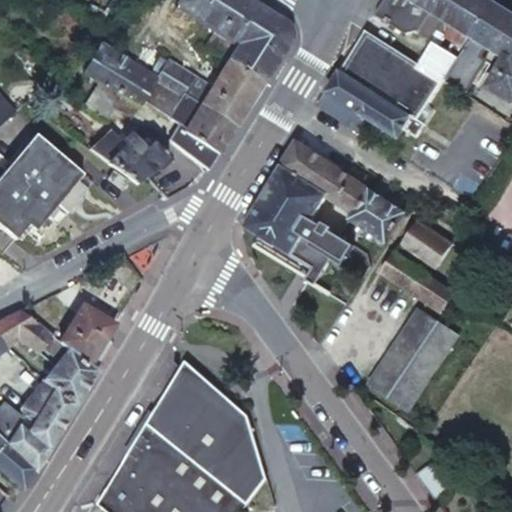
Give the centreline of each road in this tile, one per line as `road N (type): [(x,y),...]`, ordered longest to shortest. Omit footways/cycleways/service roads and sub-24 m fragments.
road 1 (tertiary): [(402,511),(204,239)]
road 2 (secondary): [(204,239),(34,511)]
road 3 (residential): [(214,221),(192,208),(170,213),(0,307)]
road 4 (secondary): [(333,24),(214,221)]
